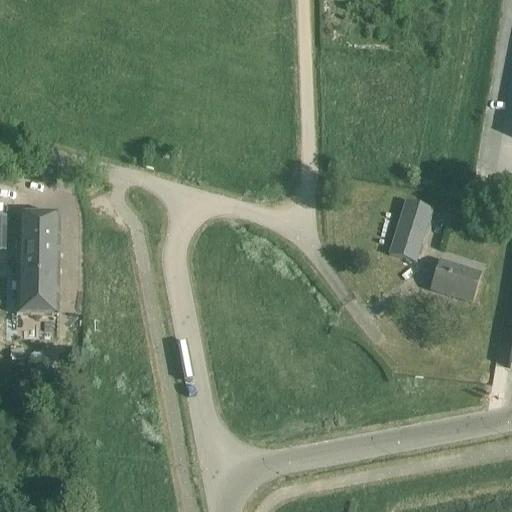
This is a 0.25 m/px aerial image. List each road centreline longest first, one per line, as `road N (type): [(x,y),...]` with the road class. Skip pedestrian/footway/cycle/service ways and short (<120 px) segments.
road 1 (unclassified): [(511,419),(216,471)]
road 2 (unclassified): [(195,197),(180,268),(216,471)]
road 3 (unclassified): [(303,231),(303,0)]
road 4 (unclassified): [(195,197),(0,136)]
